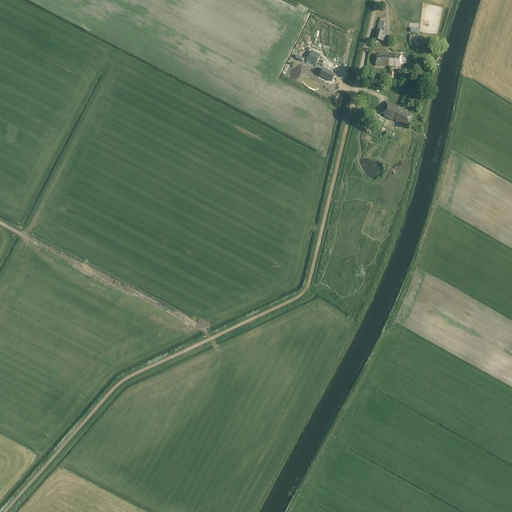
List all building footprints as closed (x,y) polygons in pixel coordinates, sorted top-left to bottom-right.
[(379,24),(375,39),(381,41),(383,31),(382,31),(383,25),(379,24)] [(311,51),(306,61),(315,65),(320,56),(311,51)] [(375,66),(389,66),(389,54),(380,54),(380,55),(376,55),(375,66)] [(389,54),(389,66),(395,66),(395,67),(400,67),(401,54),(391,54),(389,54)] [(323,69),(319,76),(330,81),(334,74),(323,69)] [(406,113),(407,111),(384,101),(379,113),(385,115),(384,116),(399,123),(400,122),(408,125),(412,116),(406,113)] [(379,120),(383,127),(388,123),(383,117),(379,120)]
